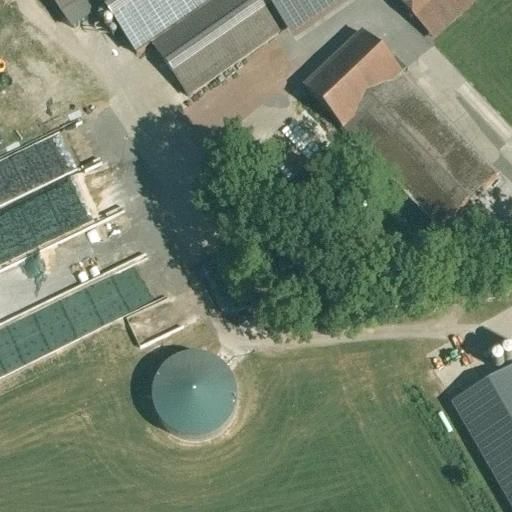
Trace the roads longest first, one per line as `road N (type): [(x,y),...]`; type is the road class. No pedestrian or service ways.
road 1 (unknown): [(407,33),(361,26),(302,35),(209,117),(184,166)]
road 2 (unknown): [(184,166),(113,74),(26,0)]
